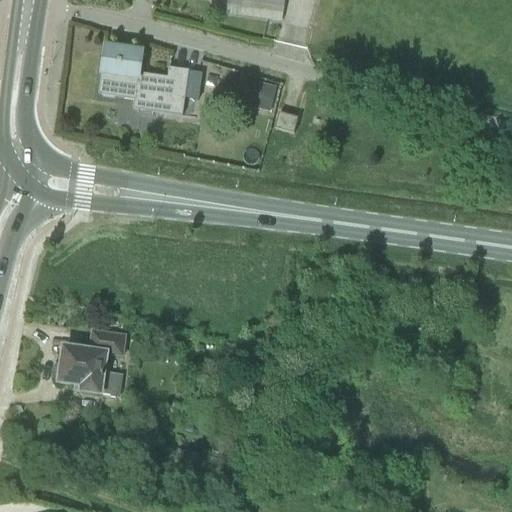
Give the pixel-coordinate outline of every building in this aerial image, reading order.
[(283,22),(284,11),(286,0),(213,0),(244,4),(242,16),(283,22)] [(169,81),(140,76),(143,55),(105,49),(99,98),(136,103),(137,94),(186,101),(189,72),(170,70),(169,81)] [(277,89),(261,85),(255,111),(271,114),(277,89)] [(294,137),(299,121),(279,116),(275,132),(294,137)] [(123,359),(126,339),(92,335),(90,355),(65,351),(62,367),(61,367),(59,367),(58,367),(56,368),(55,369),(54,370),(53,372),(53,373),(53,375),(53,376),(53,378),(54,379),(55,380),(56,382),(57,383),(58,383),(60,384),(60,386),(82,389),(82,395),(110,399),(115,400),(116,396),(119,396),(122,377),(104,375),(107,357),(123,359)] [(226,465),(217,463),(178,452),(171,477),(184,481),(196,484),(197,485),(195,493),(217,499),(226,465)] [(196,484),(184,481),(179,501),(191,504),(196,484)]
